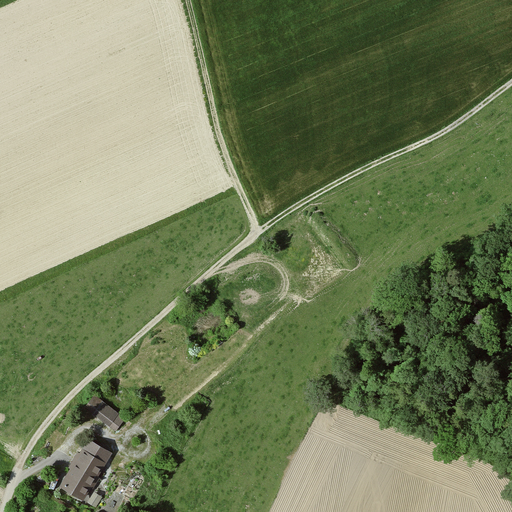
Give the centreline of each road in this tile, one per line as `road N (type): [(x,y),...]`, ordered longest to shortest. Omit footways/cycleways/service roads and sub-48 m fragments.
road 1 (track): [(511,81),(452,127),(361,169),(258,232),(52,414),(17,469)]
road 2 (track): [(258,232),(217,130),(186,0)]
